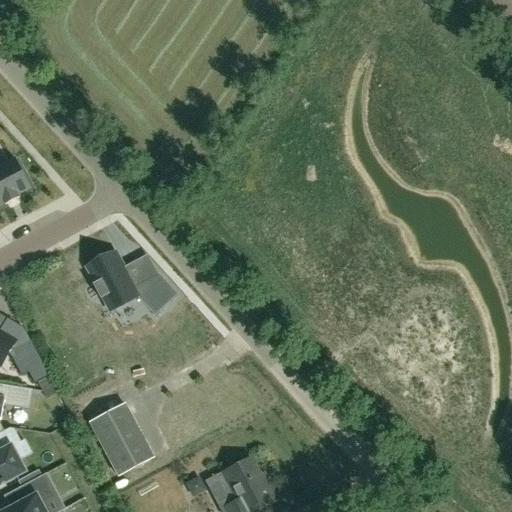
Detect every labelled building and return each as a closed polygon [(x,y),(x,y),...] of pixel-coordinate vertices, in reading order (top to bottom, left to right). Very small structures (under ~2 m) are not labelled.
[(0,206),(3,205),(4,206),(18,199),(17,196),(29,189),(14,160),(0,167),(0,206)] [(161,273),(160,274),(135,287),(125,267),(118,253),(90,268),(98,282),(97,283),(105,298),(106,297),(112,309),(138,295),(157,315),(180,294),(161,273)] [(0,364),(1,365),(7,355),(11,357),(22,377),(29,373),(35,384),(49,377),(24,329),(7,319),(0,330),(0,364)] [(0,385),(0,420),(1,420),(3,405),(29,409),(32,390),(0,385)] [(119,477),(154,458),(125,405),(90,424),(119,477)] [(10,429),(0,434),(0,489),(5,487),(3,483),(24,472),(12,449),(22,443),(14,430),(10,429)] [(236,498),(223,504),(227,511),(254,511),(277,500),(270,486),(267,488),(253,459),(224,473),(236,498)] [(42,476),(19,488),(26,501),(3,511),(50,511),(45,502),(54,497),(42,476)] [(199,511),(219,511),(211,497),(196,505),(199,511)]
